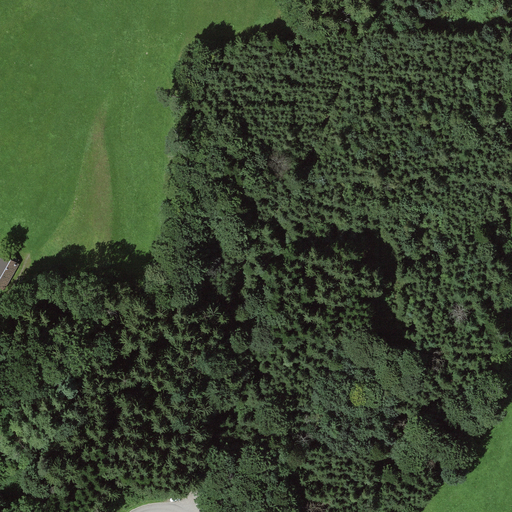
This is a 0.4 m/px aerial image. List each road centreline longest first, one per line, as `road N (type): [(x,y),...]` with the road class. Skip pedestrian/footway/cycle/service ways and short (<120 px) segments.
road 1 (track): [(359,52),(315,137),(304,177),(253,246),(224,311),(188,511)]
road 2 (track): [(202,82),(144,77),(101,108),(56,233),(0,311)]
